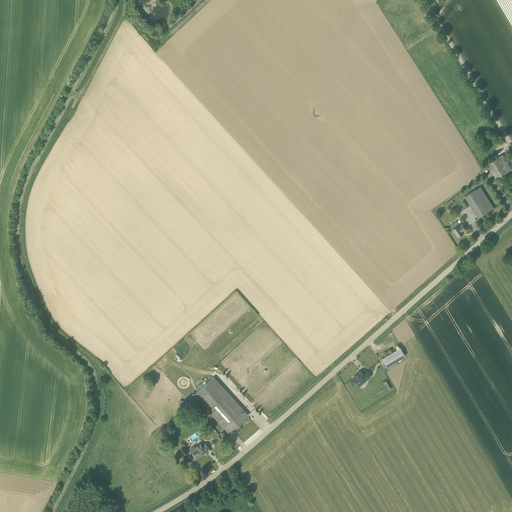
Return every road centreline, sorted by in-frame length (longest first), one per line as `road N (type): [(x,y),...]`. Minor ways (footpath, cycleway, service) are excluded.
road 1 (unclassified): [(156,511),(236,458),(511,214)]
road 2 (track): [(51,511),(89,434),(95,387),(82,355),(36,305),(18,231),(25,186),(70,95)]
road 3 (unclassified): [(511,144),(424,0)]
